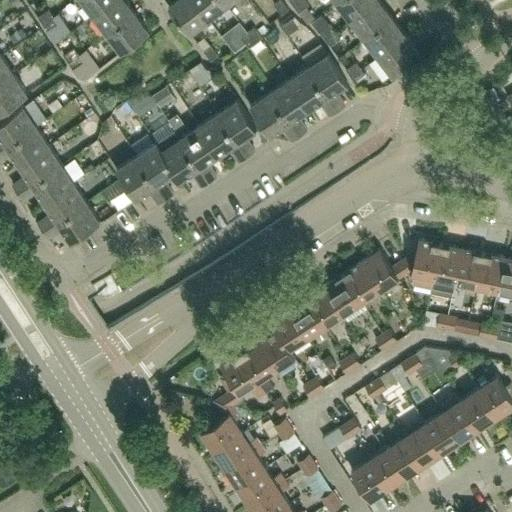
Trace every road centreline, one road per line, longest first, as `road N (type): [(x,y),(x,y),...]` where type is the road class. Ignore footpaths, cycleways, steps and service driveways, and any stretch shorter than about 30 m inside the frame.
road 1 (residential): [(359,114),(269,169),(251,169),(64,284),(0,185)]
road 2 (residential): [(411,166),(70,393)]
road 3 (residential): [(369,511),(314,423),(317,405),(426,333),(511,351)]
road 4 (secondary): [(147,511),(70,393)]
